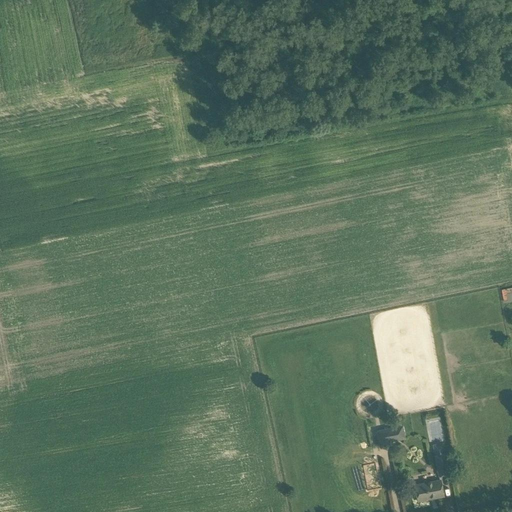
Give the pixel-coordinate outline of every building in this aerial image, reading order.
[(511,286),(502,289),(505,303),(511,300),(511,286)] [(404,438),(402,426),(376,431),(380,447),(392,445),(392,441),(404,438)] [(442,442),(432,444),(435,454),(445,452),(442,442)] [(445,455),(435,457),(439,477),(449,475),(445,455)] [(440,481),(415,486),(418,502),(443,497),(440,481)]
